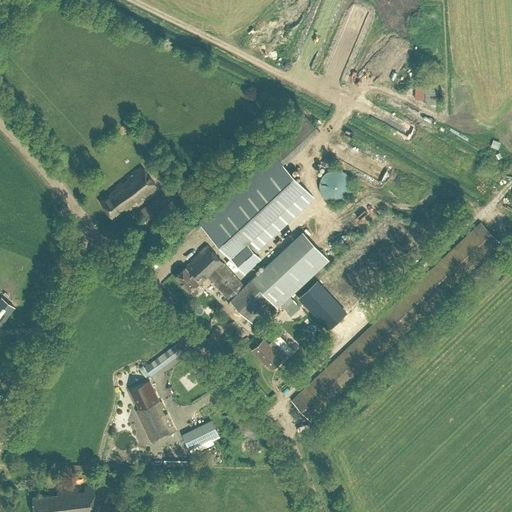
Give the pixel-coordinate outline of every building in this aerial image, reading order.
[(414,85),(414,97),(424,97),(424,87),(424,85),(414,85)] [(437,87),(424,87),(424,97),(424,103),(437,103),(437,87)] [(303,187),(283,164),(282,163),(286,160),(273,146),(272,153),(199,220),(206,228),(206,229),(230,255),(244,271),(260,256),(256,251),(255,250),(313,197),(303,187)] [(507,156),(499,154),(497,162),(505,164),(507,156)] [(113,217),(118,213),(123,209),(125,211),(157,187),(140,166),(126,177),(127,179),(122,184),(120,181),(109,190),(111,192),(100,200),(113,217)] [(327,199),(333,201),(339,201),(344,199),(349,195),(352,190),(352,184),(351,178),(347,173),(342,170),(336,168),(330,169),(325,173),(321,177),(319,183),(320,189),(323,195),(327,199)] [(138,212),(152,228),(195,194),(181,177),(138,212)] [(503,222),(499,218),(494,222),(499,227),(503,222)] [(169,241),(176,248),(199,227),(192,219),(169,241)] [(291,399),(310,419),(499,241),(480,221),(291,399)] [(509,238),(493,221),(487,226),(502,243),(509,238)] [(189,290),(190,289),(193,293),(195,293),(197,290),(198,288),(194,284),(197,282),(199,284),(208,275),(223,293),(247,317),(252,322),(273,301),(278,306),(329,259),(303,231),(244,286),(243,285),(206,244),(189,260),(191,262),(185,267),(184,265),(175,275),(189,290)] [(164,247),(168,252),(173,248),(168,242),(164,247)] [(319,285),(301,302),(314,315),(318,310),(335,328),(348,315),(319,285)] [(0,326),(15,307),(15,306),(11,303),(2,296),(1,297),(0,298),(0,326)] [(330,338),(334,342),(339,338),(334,334),(330,338)] [(272,368),(281,359),(273,350),(278,344),(273,339),(268,344),(263,339),(251,350),(262,361),(263,359),(272,368)] [(145,366),(150,373),(151,375),(183,351),(177,342),(150,362),(145,366)] [(128,368),(131,374),(138,370),(134,364),(128,368)] [(160,401),(150,379),(129,389),(138,408),(135,410),(151,441),(176,429),(168,412),(165,414),(162,407),(165,406),(162,400),(160,401)] [(130,440),(122,416),(115,419),(123,443),(130,440)] [(212,419),(182,433),(189,448),(211,437),(219,434),(212,419)] [(93,474),(93,464),(65,464),(65,473),(93,474)] [(97,511),(94,484),(85,485),(86,489),(78,490),(77,487),(57,489),(58,493),(32,496),(34,511),(97,511)]
